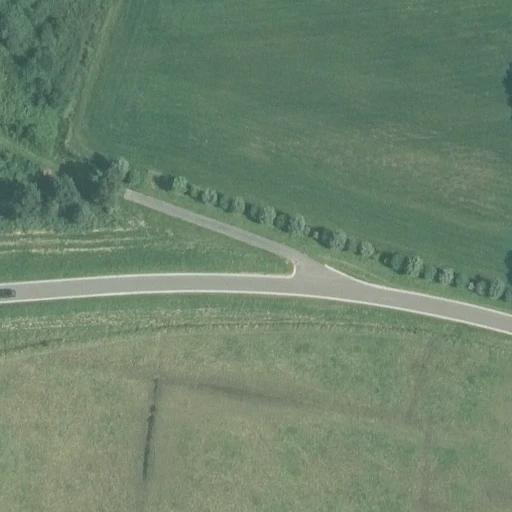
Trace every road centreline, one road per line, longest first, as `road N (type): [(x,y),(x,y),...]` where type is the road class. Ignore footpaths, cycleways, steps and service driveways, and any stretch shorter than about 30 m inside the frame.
road 1 (unclassified): [(511,326),(324,289),(135,284),(0,293)]
road 2 (track): [(103,188),(306,265),(324,289)]
